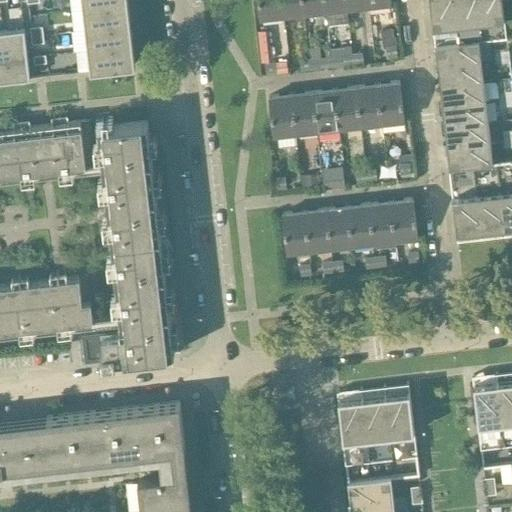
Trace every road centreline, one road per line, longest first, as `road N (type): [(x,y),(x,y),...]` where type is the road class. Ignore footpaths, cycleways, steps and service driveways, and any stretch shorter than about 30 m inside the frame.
road 1 (residential): [(217,367),(179,0)]
road 2 (residential): [(413,0),(449,340)]
road 3 (residential): [(0,392),(217,367)]
road 4 (residential): [(338,511),(319,354)]
road 5 (residential): [(233,511),(217,367)]
road 6 (residential): [(319,354),(449,340)]
